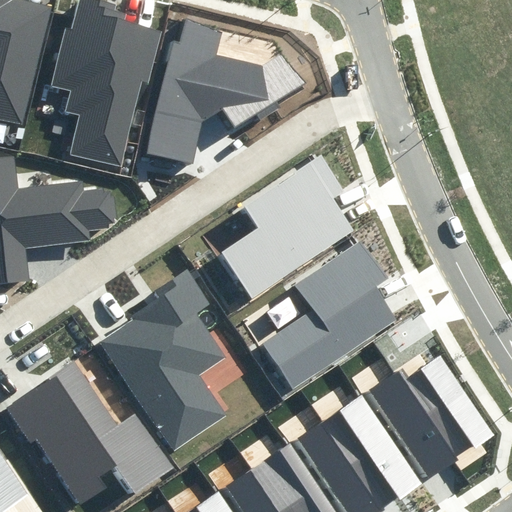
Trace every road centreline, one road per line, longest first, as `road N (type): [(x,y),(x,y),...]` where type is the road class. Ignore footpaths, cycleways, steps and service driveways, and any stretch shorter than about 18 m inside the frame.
road 1 (residential): [(0,333),(317,115),(392,101)]
road 2 (residential): [(511,352),(460,278),(392,101)]
